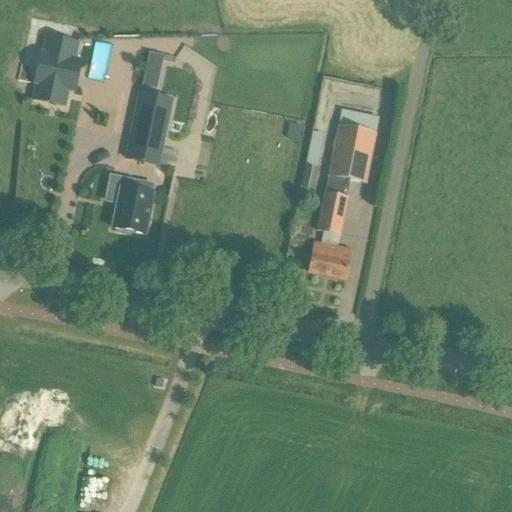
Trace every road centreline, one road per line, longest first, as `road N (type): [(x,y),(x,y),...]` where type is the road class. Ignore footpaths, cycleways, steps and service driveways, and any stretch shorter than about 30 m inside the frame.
road 1 (tertiary): [(511,380),(0,276)]
road 2 (unknown): [(40,285),(80,138)]
